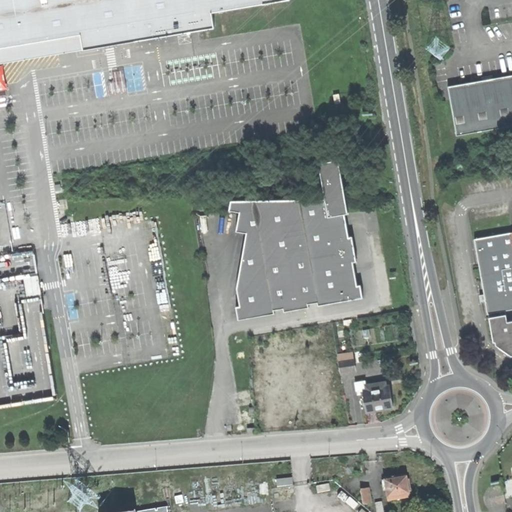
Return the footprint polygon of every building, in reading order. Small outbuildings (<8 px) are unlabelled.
[(0,0),(0,47),(83,33),(86,50),(217,27),(214,12),(285,0),(0,0)] [(0,64),(86,50),(83,33),(0,47),(0,64)] [(448,86),(456,135),(511,125),(511,74),(487,79),(448,86)] [(319,163),(321,171),(341,167),(340,159),(319,163)] [(341,167),(321,171),(326,200),(327,203),(347,199),(341,167)] [(237,308),(239,321),(276,314),(275,311),(285,309),(285,313),(297,311),(310,308),(309,305),(319,303),(319,307),(364,299),(362,285),(358,286),(354,263),(358,262),(353,237),(350,238),(346,215),(350,214),(347,199),(327,203),(326,200),(232,201),(231,212),(241,214),(238,233),(248,235),(238,289),(241,307),(237,308)] [(511,309),(511,232),(475,239),(489,314),(501,311),(501,315),(489,317),(494,342),(500,341),(500,344),(511,353),(511,320),(508,321),(506,311),(511,309)] [(340,363),(342,373),(358,370),(356,360),(340,363)] [(358,392),(364,391),(369,390),(368,385),(367,380),(356,382),(358,392)] [(364,391),(368,413),(380,411),(395,409),(391,386),(383,387),(383,382),(368,385),(369,390),(364,391)] [(193,476),(196,491),(207,489),(205,474),(193,476)] [(385,479),(389,501),(410,498),(406,476),(385,479)] [(115,481),(120,511),(132,511),(127,479),(115,481)] [(364,490),(367,505),(374,503),(372,488),(364,490)]
